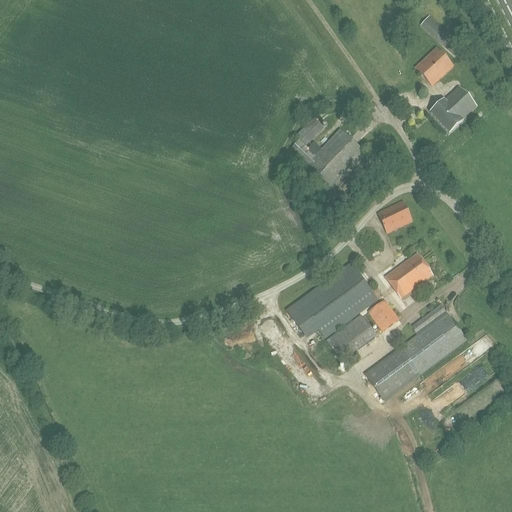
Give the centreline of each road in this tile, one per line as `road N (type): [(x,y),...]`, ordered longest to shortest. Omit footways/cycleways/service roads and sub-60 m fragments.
road 1 (unclassified): [(421,190),(406,189),(376,207),(296,279),(192,320),(137,320),(0,275)]
road 2 (unclassified): [(511,299),(455,209),(421,190)]
road 3 (track): [(379,105),(306,0)]
